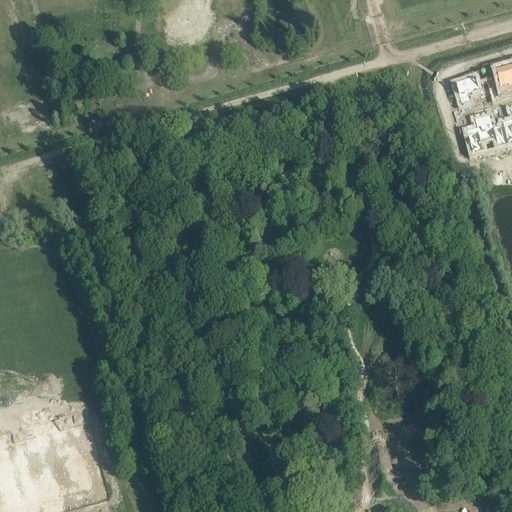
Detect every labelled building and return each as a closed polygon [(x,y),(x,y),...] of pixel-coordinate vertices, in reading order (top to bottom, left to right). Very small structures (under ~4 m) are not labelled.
[(498,84),(492,85),(496,101),(503,99),(501,91),(511,88),(511,87),(509,76),(507,70),(495,74),(498,84)] [(469,83),(455,88),(459,99),(479,93),(481,98),(491,95),(488,86),(478,90),(475,81),(473,82),(473,80),(468,81),(469,83)] [(511,118),(511,125),(503,128),(508,146),(511,145),(511,111),(510,112),(511,118)] [(490,117),(482,119),(488,142),(496,140),(499,149),(508,146),(503,128),(494,130),(490,117)] [(478,135),(466,138),(472,157),(483,154),(480,144),(488,142),(482,119),(474,121),(478,135)] [(0,511),(47,511),(54,510),(98,498),(105,497),(86,427),(80,429),(35,441),(22,445),(24,452),(12,455),(8,438),(0,439),(0,511)]
